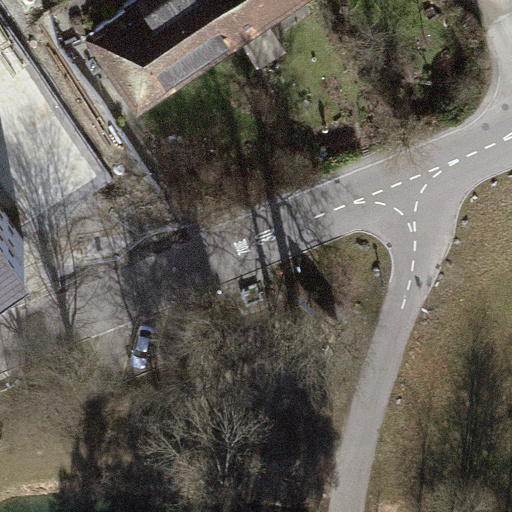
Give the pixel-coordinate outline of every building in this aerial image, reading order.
[(138,93),(198,52),(162,0),(116,0),(88,20),(138,93)] [(162,0),(198,52),(258,11),(250,0),(162,0)] [(250,0),(258,11),(274,0),(250,0)] [(0,260),(29,241),(0,198),(0,260)] [(316,337),(212,372),(225,409),(329,374),(316,337)]
